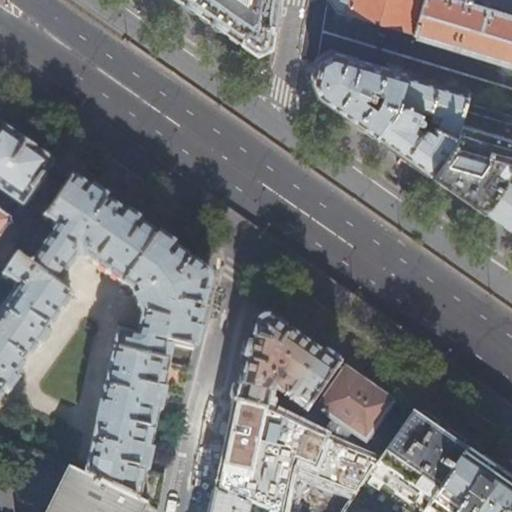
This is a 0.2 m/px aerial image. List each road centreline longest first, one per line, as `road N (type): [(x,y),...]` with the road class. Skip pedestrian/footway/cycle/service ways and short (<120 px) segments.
road 1 (residential): [(0,69),(511,424)]
road 2 (primary): [(511,357),(243,172)]
road 3 (residential): [(511,287),(274,120)]
road 4 (primary): [(0,22),(243,172)]
road 5 (primary): [(243,172),(29,0)]
road 6 (residential): [(274,120),(97,0)]
road 7 (residential): [(274,120),(295,0)]
